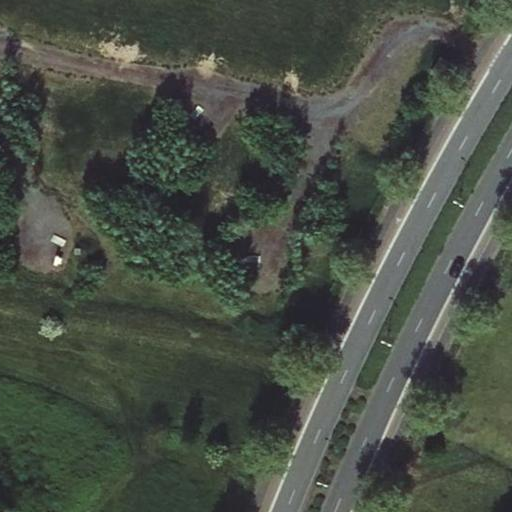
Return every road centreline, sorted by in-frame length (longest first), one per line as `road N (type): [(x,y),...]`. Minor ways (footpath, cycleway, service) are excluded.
road 1 (primary): [(511,56),(403,245),(280,511)]
road 2 (primary): [(338,511),(417,333),(511,155)]
